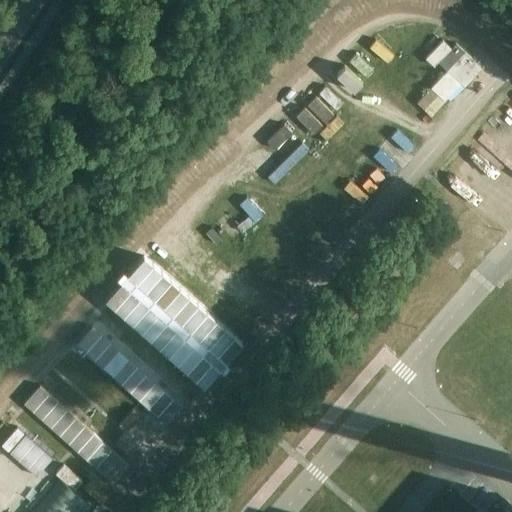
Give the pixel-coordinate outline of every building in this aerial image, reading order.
[(443,107),(479,68),(461,51),(445,69),(446,70),(429,87),(430,87),(426,91),(443,107)] [(350,55),(342,62),(359,79),(366,71),(350,55)] [(338,68),(330,77),(347,93),(355,84),(338,68)] [(370,185),(379,176),(351,148),(342,156),(370,185)] [(233,247),(277,287),(295,268),(251,228),(233,247)] [(229,245),(214,262),(223,269),(238,253),(229,245)] [(213,277),(206,286),(223,300),(230,292),(213,277)] [(155,432),(174,409),(84,333),(68,353),(121,397),(103,418),(103,417),(82,442),(118,472),(141,445),(146,449),(158,434),(155,432)] [(16,485),(38,457),(0,426),(0,481),(5,476),(16,485)] [(88,496),(109,473),(90,456),(70,480),(88,496)] [(86,511),(91,506),(60,480),(33,511),(86,511)]
